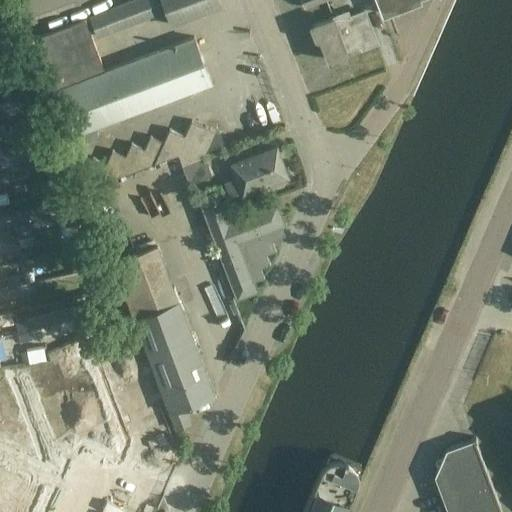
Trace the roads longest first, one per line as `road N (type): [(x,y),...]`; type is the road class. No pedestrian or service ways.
road 1 (unclassified): [(187,511),(337,175)]
road 2 (unclassified): [(378,511),(511,204)]
road 3 (unclassified): [(337,175),(399,93),(437,0)]
road 4 (unclassified): [(337,175),(320,156),(259,0)]
